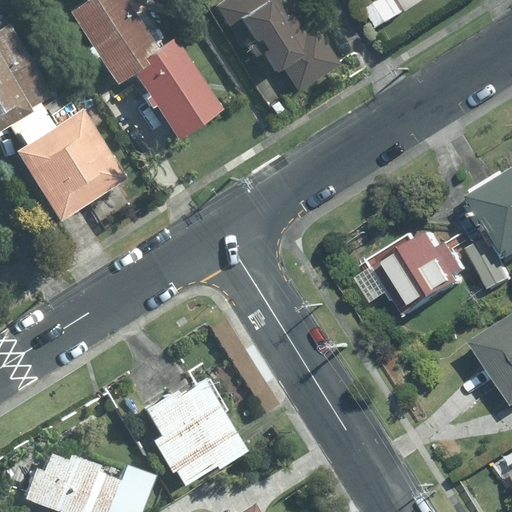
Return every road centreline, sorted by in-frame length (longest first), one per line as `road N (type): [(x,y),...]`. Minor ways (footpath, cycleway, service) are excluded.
road 1 (tertiary): [(511,46),(224,228)]
road 2 (residential): [(401,511),(224,228)]
road 3 (tertiary): [(224,228),(0,365)]
